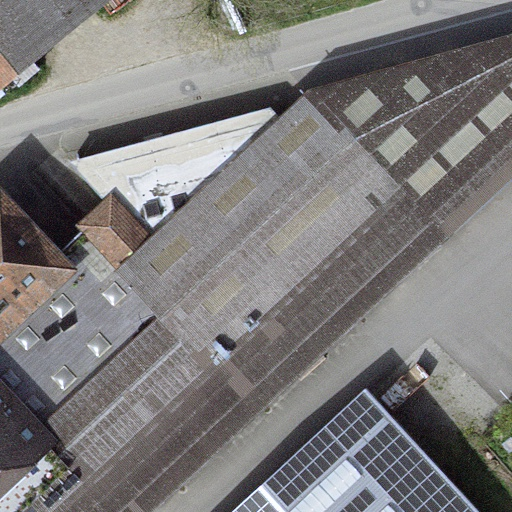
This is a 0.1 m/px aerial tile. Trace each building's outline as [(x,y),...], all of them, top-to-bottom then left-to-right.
[(0,0),(0,77),(96,0),(0,0)] [(72,228),(82,241),(62,257),(78,278),(1,348),(54,414),(47,421),(56,435),(0,481),(0,511),(131,511),(511,154),(511,37),(296,99),(84,163),(116,191),(72,228)] [(78,278),(62,257),(1,191),(0,191),(0,348),(1,348),(78,278)] [(0,481),(56,435),(47,421),(54,414),(1,348),(0,348),(0,481)] [(468,511),(366,400),(242,511),(468,511)]
